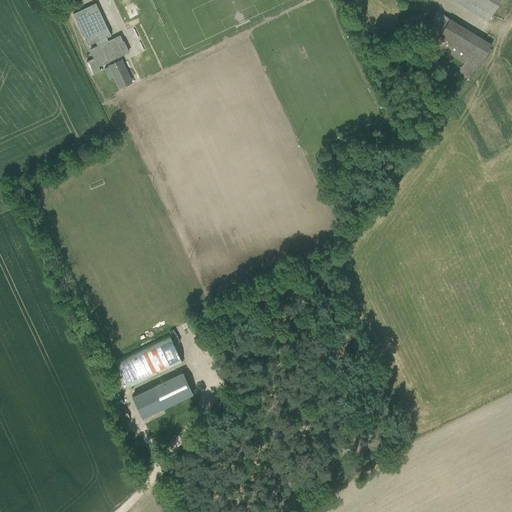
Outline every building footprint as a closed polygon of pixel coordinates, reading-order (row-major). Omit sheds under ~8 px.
[(453,0),(488,21),(499,0),(453,0)] [(110,34),(95,2),(72,13),(87,44),(95,41),(97,46),(90,50),(93,58),(86,61),(92,74),(100,71),(98,66),(128,52),(123,41),(122,42),(119,36),(103,43),(100,38),(110,34)] [(463,64),(457,73),(468,80),(473,70),(475,71),(491,44),(437,11),(426,29),(438,37),(433,45),(463,64)] [(402,19),(406,29),(419,24),(417,19),(421,17),(420,13),(402,19)] [(127,30),(138,52),(150,47),(139,24),(127,30)] [(108,65),(119,87),(131,82),(121,59),(108,65)] [(142,418),(193,393),(182,372),(131,396),(142,418)]
